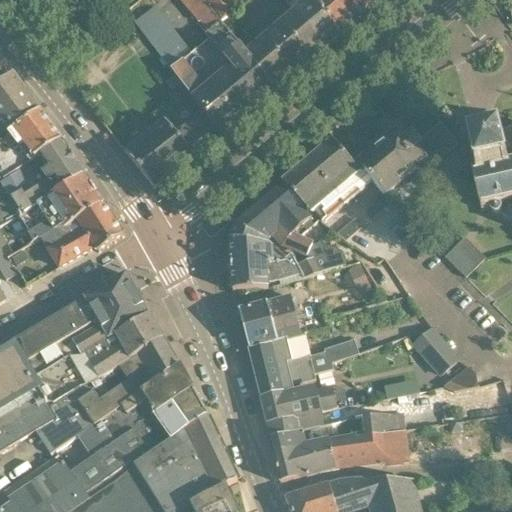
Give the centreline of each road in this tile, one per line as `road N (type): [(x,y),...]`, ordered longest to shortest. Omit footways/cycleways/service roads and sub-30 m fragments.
road 1 (tertiary): [(158,242),(459,0)]
road 2 (secondary): [(263,498),(158,242)]
road 3 (secondary): [(158,242),(0,28)]
road 4 (residential): [(263,498),(334,478),(511,460)]
road 5 (residential): [(0,338),(158,242)]
road 6 (residential): [(511,362),(494,362),(454,327),(405,268)]
